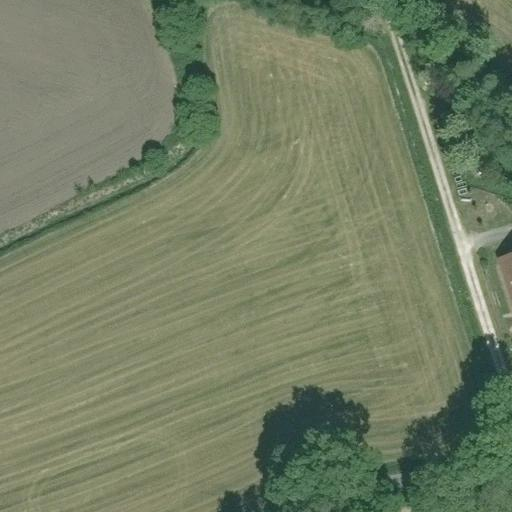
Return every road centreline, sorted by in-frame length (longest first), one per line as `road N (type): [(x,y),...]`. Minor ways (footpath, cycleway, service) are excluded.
road 1 (unclassified): [(511,475),(439,469),(382,480),(298,511)]
road 2 (track): [(452,231),(382,23)]
